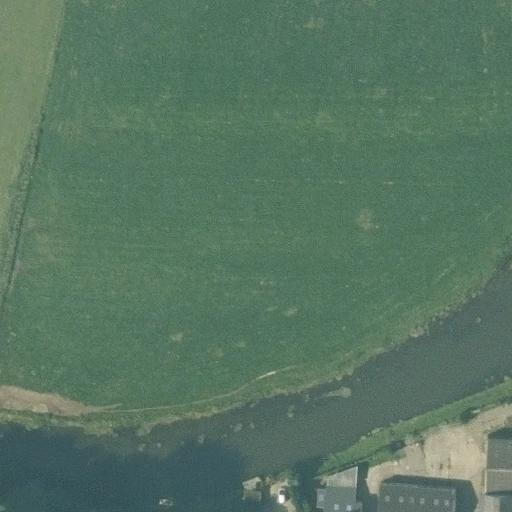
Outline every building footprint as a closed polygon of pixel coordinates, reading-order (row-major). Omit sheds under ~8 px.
[(511,437),(487,437),(485,489),(487,489),(511,489),(511,437)] [(455,511),(457,486),(380,481),(378,511),(455,511)] [(317,487),(316,504),(324,504),(323,511),(360,511),(361,501),(354,500),(355,485),(325,483),(325,487),(317,487)] [(243,488),(243,503),(257,504),(257,488),(243,488)] [(511,511),(511,491),(479,490),(478,511),(511,511)]
